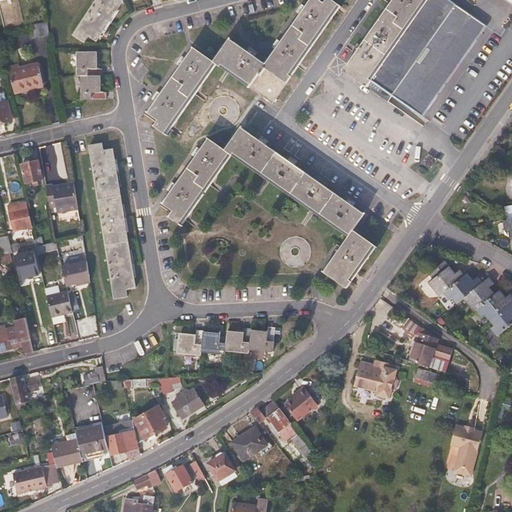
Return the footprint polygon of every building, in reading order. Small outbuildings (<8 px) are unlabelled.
[(97,41),(123,2),(119,0),(97,0),(74,36),(85,43),(89,36),(97,41)] [(288,76),(338,6),(329,0),(327,0),(324,5),(316,0),(313,0),(265,67),(287,83),(291,77),(288,76)] [(451,74),(485,27),(446,0),(394,0),(392,4),(358,53),(344,72),(367,88),(372,81),(369,79),(370,78),(422,115),(451,74)] [(49,35),(47,22),(33,25),(36,38),(49,35)] [(264,65),(230,41),(214,63),(220,67),(223,64),(251,84),(264,65)] [(165,133),(214,64),(195,50),(150,113),(160,120),(156,126),(165,133)] [(101,93),(100,77),(102,77),(102,70),(97,70),(97,53),(78,53),(78,76),(83,76),(82,100),(106,100),(106,93),(101,93)] [(44,86),(39,66),(10,73),(15,94),(44,86)] [(0,123),(12,121),(8,102),(0,104),(0,123)] [(319,183),(292,163),(289,161),(257,139),(242,128),(226,151),(210,140),(164,205),(174,212),(170,217),(180,224),(232,150),(351,235),(325,273),(347,289),(352,282),(350,280),(374,245),(354,231),(365,215),(346,202),(319,183)] [(136,289),(113,150),(103,152),(102,145),(90,147),(116,299),(128,297),(127,290),(136,289)] [(44,181),(40,162),(21,166),(26,185),(44,181)] [(79,211),(74,185),(48,189),(52,215),(79,211)] [(29,203),(7,209),(13,232),(35,227),(29,203)] [(511,220),(503,222),(504,231),(508,230),(509,238),(511,237),(511,220)] [(39,276),(32,249),(13,253),(11,254),(17,281),(39,276)] [(443,294),(466,276),(461,270),(456,274),(445,261),(431,271),(436,278),(428,284),(439,298),(443,294)] [(67,287),(77,285),(77,287),(91,283),(87,262),(62,268),(67,287)] [(464,299),(484,283),(479,276),(473,281),(468,274),(466,276),(443,294),(449,302),(453,299),(457,305),(464,299)] [(476,312),(496,295),(490,287),(494,284),(490,278),(484,283),(464,299),(475,313),(476,312)] [(60,294),(59,287),(46,290),(53,318),(73,313),(68,292),(60,294)] [(490,322),(511,304),(511,295),(511,294),(506,297),(501,291),(496,295),(476,312),(482,318),(485,316),(490,322)] [(497,337),(511,324),(511,304),(490,322),(494,327),(491,329),(497,337)] [(34,353),(31,338),(26,320),(18,322),(19,328),(5,331),(4,327),(0,328),(0,352),(10,351),(9,348),(11,348),(13,348),(14,349),(20,348),(21,345),(24,345),(26,355),(34,353)] [(273,353),(275,329),(269,328),(268,333),(251,332),(252,330),(245,329),(244,334),(228,333),(227,345),(220,345),(220,335),(204,334),(203,332),(197,332),(197,337),(180,335),(179,353),(202,356),(202,352),(226,354),(226,351),(250,353),(250,350),(273,353)] [(440,338),(423,332),(420,342),(418,342),(412,361),(432,367),(435,354),(450,358),(453,348),(438,345),(440,338)] [(399,383),(396,378),(399,368),(382,363),(380,367),(362,362),(355,386),(379,393),(378,397),(390,400),(391,394),(396,392),(399,383)] [(107,381),(103,369),(97,370),(100,383),(107,381)] [(443,390),(446,378),(421,371),(418,382),(443,390)] [(24,375),(12,377),(19,405),(30,403),(28,392),(41,389),(39,380),(26,383),(24,375)] [(182,383),(181,378),(159,379),(161,386),(164,395),(174,393),(172,386),(182,383)] [(133,388),(133,380),(123,381),(125,389),(133,388)] [(305,386),(299,391),(291,397),(292,399),(285,405),(299,421),(319,405),(305,386)] [(183,419),(204,406),(194,392),(191,394),(188,391),(182,395),(184,398),(173,405),(183,419)] [(5,394),(0,395),(0,420),(10,418),(5,394)] [(317,457),(274,401),(261,411),(267,420),(269,423),(271,422),(287,442),(290,440),(305,459),(294,467),(303,477),(313,475),(317,457)] [(168,428),(163,419),(165,418),(160,407),(135,422),(145,440),(168,428)] [(267,420),(261,411),(258,408),(251,413),(260,424),(267,420)] [(138,443),(133,421),(118,425),(118,427),(104,430),(110,454),(111,457),(130,451),(132,460),(142,455),(138,443)] [(484,432),(476,430),(476,427),(467,425),(466,427),(458,425),(452,444),(462,447),(455,471),(472,475),(484,432)] [(110,454),(104,430),(103,426),(76,433),(78,439),(83,460),(84,460),(110,454)] [(268,445),(256,427),(232,442),(244,460),(268,445)] [(14,444),(23,442),(21,434),(12,436),(14,444)] [(84,460),(83,460),(78,439),(52,445),(54,451),(58,466),(58,467),(59,470),(84,464),(84,460)] [(235,470),(225,453),(208,463),(218,481),(235,470)] [(207,481),(196,461),(189,465),(198,482),(203,480),(204,483),(207,481)] [(193,482),(184,465),(175,470),(172,465),(164,470),(176,491),(193,482)] [(62,483),(59,470),(58,467),(58,466),(44,469),(44,468),(15,475),(20,495),(49,488),(48,486),(62,483)] [(162,483),(156,471),(148,475),(154,487),(162,483)] [(154,487),(148,475),(132,483),(138,495),(154,487)] [(266,511),(268,499),(269,498),(260,497),(259,504),(235,501),(233,511),(266,511)] [(150,511),(152,506),(137,504),(137,501),(126,500),(123,511),(150,511)]
